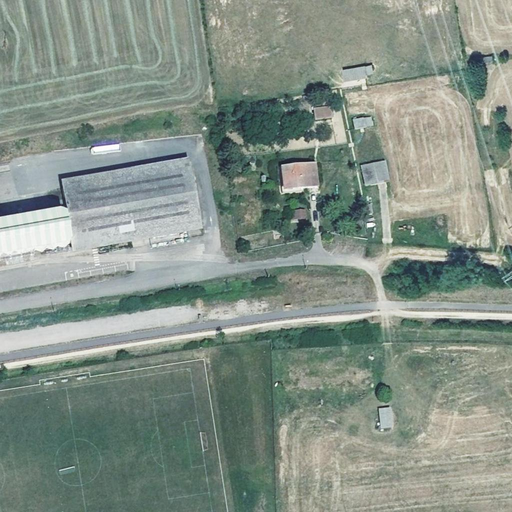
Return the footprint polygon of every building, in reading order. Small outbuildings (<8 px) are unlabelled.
[(365,60),(346,63),(348,72),(367,69),(365,60)] [(313,107),(314,119),(331,118),(331,106),(313,107)] [(364,114),(355,116),(357,124),(366,123),(364,114)] [(384,157),(364,161),(368,181),(387,177),(384,157)] [(190,169),(163,174),(63,192),(66,208),(57,209),(58,214),(54,221),(47,218),(44,222),(41,223),(36,220),(33,225),(31,226),(25,222),(22,227),(19,227),(12,224),(8,230),(5,228),(3,225),(2,219),(0,219),(0,261),(8,260),(31,256),(35,252),(42,256),(47,250),(53,253),(57,248),(62,250),(62,252),(174,232),(201,227),(190,169)] [(281,173),(283,194),(299,192),(315,190),(313,169),(281,173)] [(307,218),(306,208),(291,210),(291,219),(307,218)] [(0,272),(10,270),(8,260),(0,261),(0,219),(2,219),(0,210),(0,272)] [(392,409),(382,409),(382,419),(392,419),(392,409)] [(392,419),(382,419),(382,429),(392,428),(392,419)]
